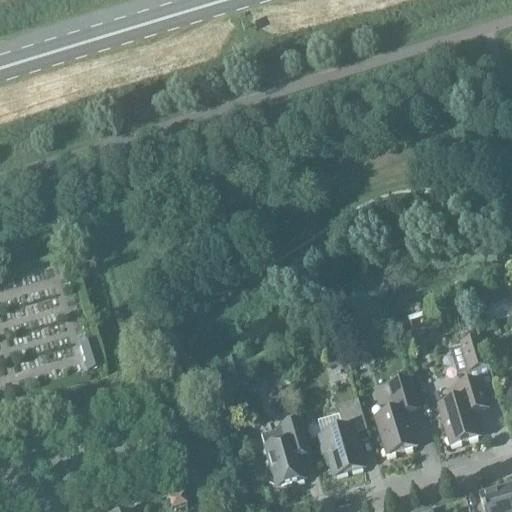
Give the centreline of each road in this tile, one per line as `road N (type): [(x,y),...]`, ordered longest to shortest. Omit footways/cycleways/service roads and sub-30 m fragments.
road 1 (secondary): [(235,0),(0,70)]
road 2 (residential): [(511,464),(355,511)]
